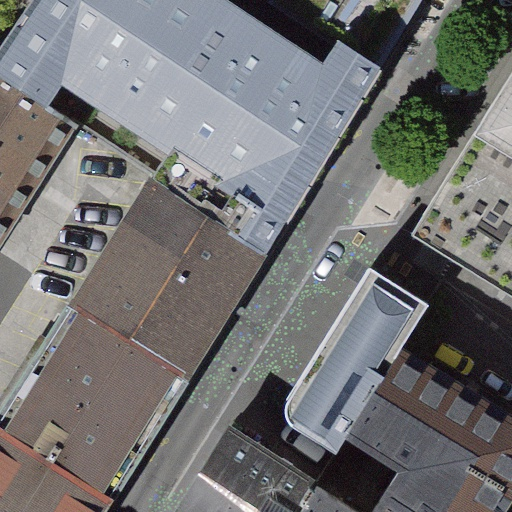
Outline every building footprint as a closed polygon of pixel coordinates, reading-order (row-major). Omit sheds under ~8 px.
[(190,0),(25,0),(0,34),(0,116),(54,153),(111,197),(189,246),(248,283),(371,88),(274,23),(260,44),(190,0)] [(287,0),(274,23),(371,88),(421,0),(287,0)] [(511,78),(408,237),(511,301),(511,78)] [(0,239),(54,153),(0,116),(0,239)] [(164,416),(248,283),(189,246),(111,197),(32,333),(164,416)] [(397,356),(427,306),(369,271),(288,405),(292,420),(341,450),(349,436),(397,356)] [(103,511),(164,416),(32,333),(0,389),(0,484),(43,511),(103,511)] [(498,511),(511,491),(511,426),(397,356),(349,436),(394,465),(365,511),(355,511),(235,431),(202,483),(182,511),(498,511)] [(0,511),(43,511),(0,484),(0,511)]
